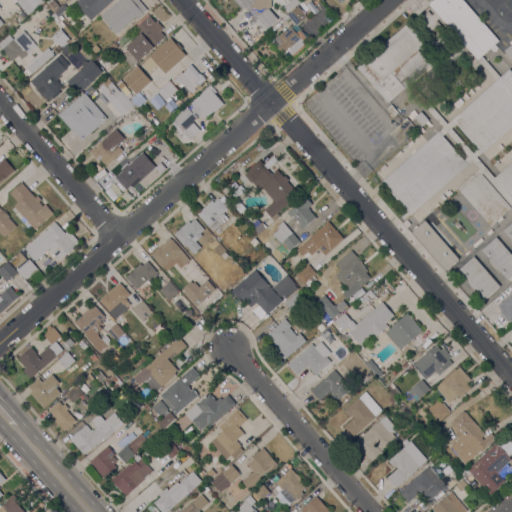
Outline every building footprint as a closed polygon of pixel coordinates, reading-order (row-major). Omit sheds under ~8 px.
[(41,0),(42,1),(31,11),(27,15),(16,1),(17,0),(41,0)] [(56,18),(59,21),(57,23),(53,19),(51,17),(54,14),(55,13),(48,4),(52,0),(54,0),(61,7),(64,4),(65,5),(67,7),(56,18)] [(112,0),(90,20),(75,2),(77,0),(112,0)] [(138,0),(147,10),(137,19),(135,16),(116,33),(100,15),(117,0),(138,0)] [(270,0),(271,3),(270,5),(270,6),(268,7),(278,19),(265,30),(245,6),(242,9),(234,0),(270,0)] [(288,12),(283,7),(291,0),(299,0),(300,1),(288,12)] [(429,4),(433,0),(463,0),(498,40),(481,55),(477,59),(440,17),(435,12),(429,4)] [(290,25),(285,20),(284,21),(282,19),(303,1),(312,12),(300,22),(300,29),(305,34),(300,37),(305,43),(295,53),(296,55),(293,57),(287,50),(283,52),(282,51),(281,51),(272,41),(290,25)] [(436,20),(440,24),(424,38),(427,42),(418,50),(431,64),(411,82),(407,86),(388,103),(357,67),(409,21),(412,25),(428,10),(432,15),(435,12),(440,17),(436,20)] [(139,60),(125,46),(140,33),(135,27),(149,15),(155,22),(157,21),(163,28),(160,31),(165,36),(139,60)] [(63,45),(53,35),(60,29),(69,39),(63,45)] [(33,42),(29,45),(31,48),(21,57),(18,53),(11,59),(0,47),(0,41),(8,34),(13,39),(23,30),(33,42)] [(185,55),(170,37),(139,63),(148,72),(156,65),(163,73),(185,55)] [(95,53),(91,48),(96,44),(100,49),(95,53)] [(31,73),(27,68),(49,48),(54,54),(31,73)] [(131,66),(121,55),(128,49),(137,60),(131,66)] [(481,55),(500,76),(495,80),(477,59),(481,55)] [(199,74),(200,73),(205,79),(199,85),(200,86),(191,94),(182,83),(179,85),(177,82),(175,84),(172,80),(182,71),(182,72),(185,71),(179,64),(186,58),(199,74)] [(56,65),(50,70),(45,64),(51,59),(56,65)] [(45,67),(53,75),(63,86),(58,90),(60,92),(53,99),(51,96),(47,100),(42,94),(41,94),(36,89),(37,89),(30,81),(45,67)] [(81,68),(85,72),(88,69),(91,73),(88,76),(92,81),(78,94),(67,81),(81,68)] [(495,80),(500,76),(509,69),(511,72),(511,124),(481,152),(477,148),(456,123),(452,119),(495,80)] [(98,87),(109,78),(119,91),(121,90),(132,104),(130,106),(132,108),(122,116),(98,87)] [(123,80),(126,84),(121,88),(118,84),(123,80)] [(169,80),(177,89),(165,100),(157,91),(169,80)] [(443,127),(407,86),(411,82),(447,123),(452,119),(456,123),(451,128),(472,152),(477,148),(481,152),(476,157),(494,177),(493,178),(511,199),(511,206),(482,172),(481,174),(461,191),(457,187),(478,168),(472,161),(468,164),(464,160),(468,156),(446,132),(442,135),(439,131),(443,127)] [(189,139),(180,128),(177,131),(170,122),(173,120),(171,118),(186,106),(190,110),(193,107),(190,103),(193,100),(208,86),(209,87),(211,85),(216,91),(214,93),(223,104),(215,112),(214,110),(204,119),(199,115),(192,121),(200,130),(189,139)] [(84,92),(106,118),(81,141),(58,115),(84,92)] [(175,102),(178,107),(174,111),(170,106),(175,102)] [(387,108),(391,104),(398,112),(394,116),(387,108)] [(428,119),(418,128),(411,120),(421,111),(428,119)] [(162,135),(158,130),(163,126),(167,130),(162,135)] [(124,138),(117,144),(123,150),(105,166),(100,160),(98,161),(90,151),(115,128),(124,138)] [(151,135),(155,131),(159,136),(156,139),(151,135)] [(468,164),(411,214),(381,181),(439,131),(442,135),(464,160),(468,164)] [(132,187),(128,190),(127,188),(126,189),(111,173),(120,164),(123,167),(127,163),(128,165),(142,152),(155,166),(154,167),(132,187)] [(0,161),(4,158),(14,169),(0,181),(0,161)] [(271,217),(264,209),(274,201),(262,188),(259,190),(252,181),(251,182),(244,175),(247,172),(246,171),(259,159),(271,173),(276,168),(283,177),(285,175),(289,180),(287,181),(293,188),(296,185),(302,191),(271,217)] [(511,199),(493,178),(494,177),(511,161),(511,199)] [(481,174),(511,208),(491,226),(461,191),(481,174)] [(35,229),(14,206),(18,202),(9,192),(21,182),(35,197),(37,195),(41,199),(39,201),(43,206),(45,204),(53,213),(35,229)] [(220,198),(223,195),(231,204),(228,207),(227,208),(228,209),(223,213),(225,215),(221,219),(223,221),(212,231),(208,226),(196,213),(212,200),(213,202),(218,198),(219,199),(220,198)] [(302,229),(299,225),(300,224),(292,214),(290,216),(287,212),(300,201),(299,200),(305,196),(312,204),(308,207),(310,209),(310,210),(316,217),(302,229)] [(240,213),(232,204),(238,198),(246,207),(240,213)] [(0,232),(0,208),(2,211),(4,210),(9,216),(7,217),(15,225),(3,236),(0,232)] [(265,225),(262,221),(268,215),(272,219),(265,225)] [(204,229),(200,233),(202,235),(197,239),(195,237),(185,246),(174,234),(188,221),(190,223),(195,219),(204,229)] [(257,233),(250,224),(257,219),(260,223),(262,221),(266,226),(257,233)] [(412,231),(425,220),(459,258),(446,270),(412,231)] [(328,221),(343,238),(325,255),(321,250),(309,261),(297,248),(328,221)] [(59,260),(49,249),(35,260),(25,248),(45,230),(46,230),(55,222),(64,232),(68,229),(79,242),(76,245),(59,260)] [(511,241),(511,239),(503,230),(511,222),(511,243),(511,242),(511,241)] [(300,241),(290,250),(288,247),(286,249),(273,233),(284,223),(300,241)] [(496,236),(511,254),(511,274),(507,279),(497,268),(496,270),(489,262),(491,261),(481,249),(496,236)] [(190,260),(180,267),(176,262),(166,271),(162,266),(162,267),(150,254),(170,237),(171,239),(172,239),(190,260)] [(254,237),(258,242),(254,246),(249,242),(254,237)] [(196,244),(190,250),(186,246),(193,240),(196,244)] [(346,299),(341,293),(347,288),(335,275),(341,270),(335,263),(351,250),(356,256),(357,255),(362,261),(361,262),(368,270),(366,272),(370,278),(352,294),(346,299)] [(16,267),(10,260),(20,251),(27,259),(16,267)] [(500,286),(483,301),(479,297),(482,295),(475,288),(474,289),(467,282),(469,280),(459,269),(474,256),(500,286)] [(16,270),(29,259),(38,269),(25,280),(16,270)] [(125,277),(133,270),(140,263),(142,265),(147,260),(156,271),(155,272),(157,274),(150,281),(152,284),(143,291),(139,287),(136,289),(125,277)] [(0,274),(0,268),(7,262),(16,273),(6,281),(0,274)] [(304,284),(296,275),(308,264),(316,272),(304,284)] [(266,314),(260,319),(252,310),(258,305),(256,302),(250,307),(246,303),(243,305),(231,291),(255,269),(269,285),(266,288),(279,302),(266,314)] [(195,306),(183,291),(184,290),(182,288),(191,281),(193,283),(194,282),(198,287),(207,279),(215,289),(195,306)] [(169,281),(178,291),(168,300),(159,289),(169,281)] [(130,304),(126,308),(127,308),(115,319),(98,300),(114,286),(114,287),(119,282),(130,294),(129,295),(130,296),(128,298),(127,296),(125,298),(128,301),(127,301),(130,304)] [(293,283),(297,288),(289,296),(284,291),(293,283)] [(0,311),(0,294),(10,286),(18,296),(0,311)] [(370,289),(376,296),(368,302),(369,303),(367,305),(361,298),(370,289)] [(298,291),(305,298),(295,307),(288,300),(298,291)] [(511,292),(511,317),(508,321),(500,311),(501,310),(498,305),(511,292)] [(335,307),(342,300),(347,305),(332,318),(317,301),(324,295),(335,307)] [(140,300),(142,299),(152,311),(151,312),(142,320),(131,308),(140,300)] [(353,336),(352,337),(350,336),(345,340),(338,331),(341,328),(335,321),(344,313),(351,320),(352,320),(356,324),(382,302),(394,315),(385,323),(387,326),(376,336),(373,333),(360,345),(353,336)] [(94,304),(104,316),(100,320),(102,322),(99,325),(102,329),(97,332),(98,334),(97,334),(101,338),(105,334),(111,341),(99,351),(88,339),(88,338),(74,322),(94,304)] [(400,350),(385,333),(391,327),(390,327),(407,313),(422,330),(400,350)] [(291,325),(289,327),(296,335),(299,333),(306,341),(284,359),(277,351),(280,349),(267,334),(285,318),(291,325)] [(116,323),(124,332),(124,333),(132,342),(131,343),(123,350),(107,331),(114,324),(116,323)] [(159,324),(164,329),(158,335),(153,330),(159,324)] [(23,370),(26,367),(18,358),(31,347),(36,353),(35,354),(40,359),(42,358),(39,354),(51,343),(44,335),(53,327),(61,336),(55,341),(62,349),(60,351),(61,352),(30,378),(23,370)] [(319,337),(326,332),(328,334),(322,340),(319,337)] [(186,345),(171,359),(169,356),(167,358),(177,370),(174,372),(175,373),(161,386),(163,388),(156,395),(144,381),(150,374),(144,368),(178,336),(186,345)] [(66,349),(61,344),(69,338),(73,343),(66,349)] [(87,346),(83,349),(79,344),(82,341),(87,346)] [(311,344),(314,347),(321,341),(330,352),(326,356),(330,362),(315,375),(307,365),(296,375),(287,365),(311,344)] [(436,344),(441,350),(443,348),(451,356),(448,359),(452,363),(439,375),(435,370),(425,379),(416,368),(415,369),(413,366),(414,365),(413,364),(436,344)] [(74,360),(65,368),(58,359),(67,351),(74,360)] [(93,361),(89,356),(93,353),(97,358),(93,361)] [(383,374),(377,378),(364,363),(369,359),(383,374)] [(175,414),(170,409),(173,407),(166,398),(164,399),(160,395),(176,380),(177,380),(183,375),(192,366),(200,375),(188,386),(189,388),(190,390),(192,389),(197,395),(175,414)] [(435,387),(442,381),(441,381),(456,368),(456,369),(459,367),(470,379),(468,380),(470,382),(469,384),(471,387),(459,397),(457,395),(449,402),(435,387)] [(322,380),(334,370),(351,388),(339,399),(337,401),(331,395),(333,393),(330,390),(319,400),(310,390),(322,380)] [(43,408),(30,393),(32,391),(28,387),(38,378),(42,382),(51,373),(59,383),(55,386),(60,392),(43,408)] [(131,378),(135,383),(129,388),(125,383),(131,378)] [(412,396),(408,391),(422,379),(430,388),(419,398),(415,393),(412,396)] [(118,381),(121,384),(114,391),(111,387),(118,381)] [(75,384),(86,396),(81,400),(79,397),(72,402),(65,393),(75,384)] [(382,410),(375,416),(375,417),(351,438),(342,427),(353,417),(351,415),(349,417),(343,410),(358,397),(365,391),(382,410)] [(207,422),(200,429),(185,413),(196,403),(196,404),(209,393),(216,400),(220,397),(222,399),(227,394),(235,403),(226,411),(210,425),(207,422)] [(167,408),(159,416),(151,406),(159,399),(167,408)] [(438,399),(441,403),(442,402),(450,411),(439,421),(436,417),(435,418),(438,420),(433,424),(426,416),(431,412),(428,408),(438,399)] [(64,431),(58,424),(50,416),(52,414),(49,410),(59,401),(62,405),(64,403),(68,408),(66,410),(76,420),(64,431)] [(223,431),(218,426),(228,417),(228,416),(238,408),(247,419),(238,427),(244,434),(241,436),(241,435),(236,440),(241,445),(239,447),(243,450),(234,458),(231,454),(226,458),(211,441),(223,431)] [(166,426),(159,420),(169,411),(175,418),(166,426)] [(481,451),(480,450),(466,463),(450,446),(459,438),(457,436),(462,431),(460,429),(459,430),(451,422),(454,420),(453,419),(463,411),(464,411),(485,434),(481,437),(483,439),(491,432),(496,438),(481,451)] [(98,413),(104,420),(114,412),(121,421),(112,429),(114,431),(104,439),(103,438),(84,454),(78,447),(78,448),(69,438),(86,424),(91,431),(97,427),(91,420),(98,413)] [(355,441),(385,415),(396,428),(391,432),(397,438),(371,461),(355,441)] [(127,444),(127,445),(140,433),(148,441),(125,462),(117,453),(127,444)] [(467,469),(496,443),(499,446),(508,438),(511,442),(511,452),(508,456),(511,459),(504,465),(505,466),(497,473),(505,481),(490,494),(467,469)] [(162,446),(169,440),(179,451),(171,458),(162,446)] [(407,476),(408,477),(396,487),(387,477),(397,468),(395,465),(393,467),(387,460),(390,458),(391,458),(411,441),(427,460),(407,476)] [(108,445),(115,454),(113,456),(117,460),(113,463),(116,466),(103,477),(89,461),(108,445)] [(276,463),(259,477),(261,480),(249,490),(248,488),(246,490),(244,487),(246,486),(242,481),(249,475),(248,474),(250,472),(251,473),(253,471),(245,462),(263,447),(276,463)] [(152,471),(145,477),(145,478),(125,495),(111,479),(134,459),(136,462),(141,458),(152,471)] [(227,485),(228,486),(225,489),(225,488),(220,492),(211,482),(231,464),(240,474),(227,485)] [(428,466),(435,474),(436,473),(439,476),(438,478),(439,479),(440,479),(446,485),(426,502),(418,493),(407,502),(398,492),(428,466)] [(216,473),(211,477),(206,472),(211,467),(216,473)] [(295,500),(295,499),(291,503),(280,491),(282,489),(275,482),(291,468),(296,474),(297,473),(301,478),(300,478),(307,486),(301,491),(303,493),(295,500)] [(166,511),(162,511),(153,502),(160,496),(158,494),(166,487),(168,490),(177,481),(178,483),(193,471),(201,481),(166,511)] [(479,486),(480,485),(489,494),(483,499),(469,482),(473,478),(479,486)] [(462,479),(468,484),(461,491),(455,485),(462,479)] [(262,484),(270,492),(268,494),(269,495),(266,498),(264,497),(260,501),(252,493),(262,484)] [(434,511),(431,508),(451,491),(455,495),(454,495),(467,510),(464,511),(434,511)] [(0,511),(0,505),(13,494),(21,502),(18,505),(24,511),(0,511)] [(179,511),(191,502),(201,494),(208,502),(199,510),(200,511),(179,511)] [(302,511),(300,510),(316,496),(330,511),(302,511)] [(241,511),(237,507),(245,500),(253,509),(254,509),(256,511),(241,511)]
